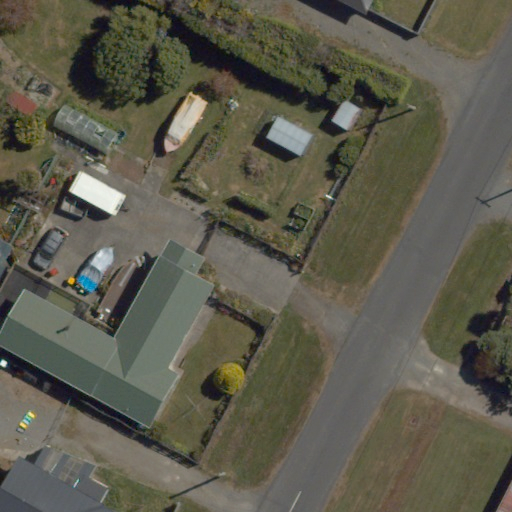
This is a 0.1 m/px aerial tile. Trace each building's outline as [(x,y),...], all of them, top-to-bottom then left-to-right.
[(248,0),(233,38),(275,55),(283,36),(372,72),(398,9),(375,0),(248,0)] [(285,115),(271,144),(311,164),(325,135),(285,115)] [(0,291),(22,256),(0,242),(0,291)] [(0,404),(0,420),(139,488),(216,360),(146,328),(107,396),(33,366),(0,404)] [(277,418),(296,368),(270,358),(250,407),(277,418)]
